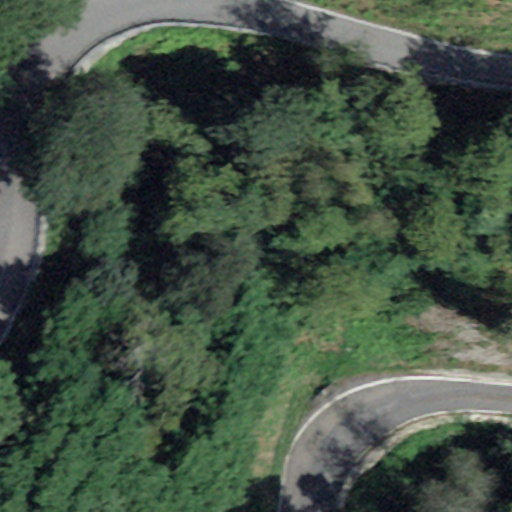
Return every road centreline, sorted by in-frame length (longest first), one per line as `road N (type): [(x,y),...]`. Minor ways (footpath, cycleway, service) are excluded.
road 1 (tertiary): [(511,74),(239,7),(128,3),(87,18),(51,48),(30,93),(0,219)]
road 2 (tertiary): [(308,511),(328,451),(372,412),(443,396),(511,402)]
